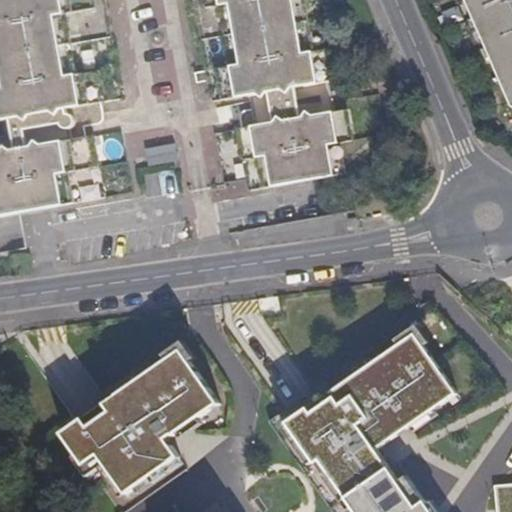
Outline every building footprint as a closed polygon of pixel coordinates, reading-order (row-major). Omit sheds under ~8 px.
[(132,113),(111,0),(0,0),(0,136),(12,134),(15,149),(0,151),(0,232),(113,212),(101,150),(94,151),(62,157),(60,137),(64,125),(75,123),(76,128),(80,128),(84,135),(91,133),(92,139),(107,136),(110,133),(111,130),(111,129),(109,117),(132,113)] [(251,144),(246,145),(258,209),(354,191),(348,161),(363,158),(356,126),(344,128),(338,99),(341,98),(335,67),(322,69),(311,7),(325,5),(323,0),(202,0),(223,119),(275,110),(278,129),(272,130),(271,127),(268,124),(253,127),(250,131),(251,144)] [(511,0),(467,0),(511,99),(511,0)] [(62,157),(94,151),(92,139),(91,133),(84,135),(80,128),(76,128),(75,123),(64,125),(60,137),(62,157)] [(177,144),(147,146),(149,165),(179,162),(177,144)] [(172,171),(153,178),(160,198),(180,191),(172,171)] [(456,391),(413,332),(286,420),(313,460),(318,457),(356,511),(433,511),(424,499),(415,505),(375,445),(456,391)] [(77,415),(56,429),(78,460),(93,450),(122,491),(174,455),(161,435),(215,398),(178,345),(99,400),(105,408),(83,423),(77,415)] [(511,511),(511,485),(495,487),(497,510),(497,511),(511,511)]
